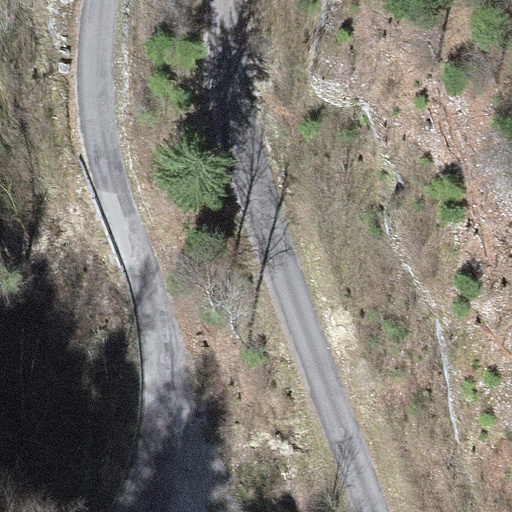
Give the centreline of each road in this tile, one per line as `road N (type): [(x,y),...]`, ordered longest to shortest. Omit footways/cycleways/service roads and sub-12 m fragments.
road 1 (unclassified): [(187,0),(221,128),(382,511)]
road 2 (unclassified): [(133,511),(159,437),(160,369),(140,285),(75,115),(66,0)]
